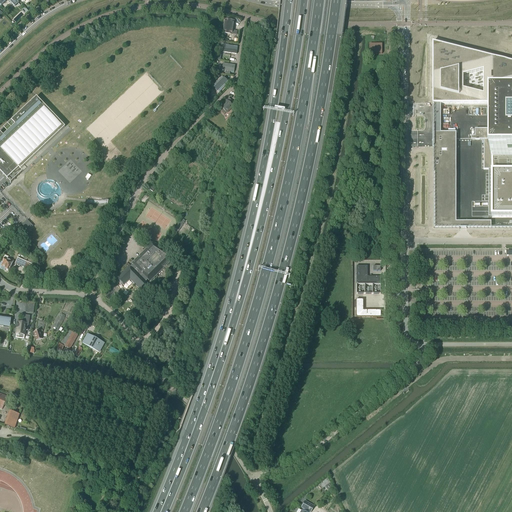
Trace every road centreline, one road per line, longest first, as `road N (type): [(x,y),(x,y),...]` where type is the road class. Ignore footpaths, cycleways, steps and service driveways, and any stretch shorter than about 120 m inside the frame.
road 1 (motorway): [(201,511),(279,286),(335,0)]
road 2 (motorway): [(184,511),(263,281),(318,0)]
road 3 (unclassified): [(251,478),(292,467),(421,359),(424,344),(405,332),(403,231)]
road 4 (unclassified): [(89,296),(138,185),(234,82),(244,17)]
road 5 (motorway): [(304,0),(279,148),(242,294)]
road 6 (motorway): [(288,0),(242,294)]
road 7 (unclassified): [(251,478),(89,296)]
road 8 (motorway): [(242,294),(164,511)]
road 9 (unclassified): [(403,231),(403,1)]
road 10 (secondary): [(262,0),(403,1)]
